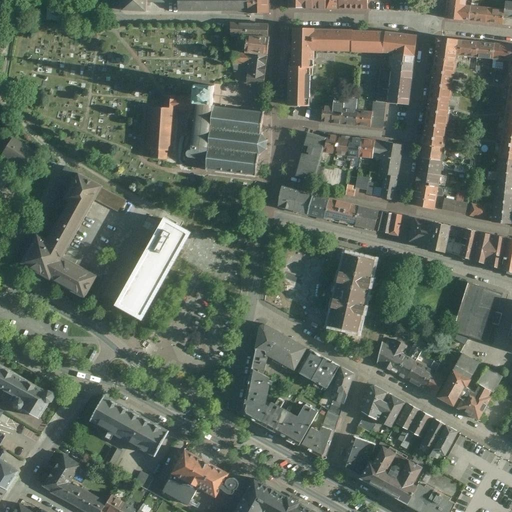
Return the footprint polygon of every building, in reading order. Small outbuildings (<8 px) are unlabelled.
[(133,11),(147,11),(148,1),(147,0),(121,0),(121,11),(133,11)] [(178,0),(178,2),(178,11),(248,11),(247,0),(178,0)] [(247,0),(248,11),(248,13),(268,13),(267,0),(247,0)] [(305,8),(304,0),(288,0),(289,8),(305,8)] [(327,9),(327,0),(304,0),(305,8),(327,9)] [(339,9),(339,0),(327,0),(327,9),(339,9)] [(339,0),(339,9),(368,9),(367,0),(339,0)] [(468,21),(470,4),(466,4),(466,0),(446,0),(445,19),(468,21)] [(486,6),(470,4),(468,21),(485,23),(486,6)] [(505,7),(486,6),(485,23),(503,25),(504,16),(505,7)] [(245,36),(244,52),(267,53),(269,24),(231,23),(231,35),(245,36)] [(314,30),(293,30),(292,64),(310,65),(314,65),(314,50),(314,30)] [(353,31),(314,30),(314,50),(353,51),(353,31)] [(353,51),(384,52),(386,32),(353,31),(353,51)] [(384,52),(394,53),(414,56),(417,35),(386,32),(384,52)] [(437,36),(433,63),(456,66),(457,60),(456,60),(457,55),(458,55),(460,40),(437,36)] [(458,55),(473,57),(475,42),(460,40),(458,55)] [(475,42),(473,57),(490,59),(492,44),(475,42)] [(511,46),(511,45),(492,44),(490,59),(510,61),(511,46)] [(265,85),(267,53),(244,52),(232,52),(232,65),(236,81),(265,85)] [(394,53),(392,68),(413,70),(414,56),(394,53)] [(433,63),(429,90),(453,93),(453,87),(452,87),(454,73),(455,73),(456,66),(433,63)] [(310,65),(292,64),(289,64),(288,106),(310,106),(310,65)] [(378,102),(387,103),(409,105),(413,70),(392,68),(382,67),(378,102)] [(194,104),(197,104),(213,105),(213,104),(214,86),(195,84),(194,97),(194,104)] [(429,90),(425,117),(448,120),(449,113),(448,113),(450,100),(451,100),(453,93),(429,90)] [(153,150),(152,158),(168,160),(169,151),(173,151),(176,119),(179,120),(180,111),(193,112),(194,104),(194,97),(166,95),(165,108),(151,107),(148,149),(153,150)] [(357,126),(359,110),(356,109),(358,99),(345,97),(344,103),(342,124),(357,126)] [(374,101),(373,111),(371,127),(384,129),(387,103),(378,102),(374,101)] [(511,102),(504,101),(500,129),(511,130),(511,102)] [(342,124),(344,103),(334,102),(333,107),(331,123),(342,124)] [(213,105),(197,104),(192,150),(190,150),(189,150),(188,151),(187,152),(187,153),(187,154),(187,155),(188,156),(189,157),(190,157),(202,159),(202,161),(208,162),(207,170),(208,171),(209,169),(217,170),(217,172),(218,172),(218,171),(226,172),(226,173),(228,173),(228,172),(236,173),(236,174),(238,174),(238,172),(246,174),(245,175),(247,176),(247,174),(255,175),(256,177),(258,176),(256,174),(259,156),(261,156),(260,153),(266,150),(267,151),(268,149),(266,148),(267,141),(269,141),(268,139),(267,140),(263,134),(263,132),(262,132),(264,113),(266,112),(265,111),(263,112),(251,110),(249,109),(249,110),(238,109),(238,108),(237,108),(237,109),(226,107),(226,106),(225,106),(225,107),(222,107),(223,105),(221,104),(221,106),(215,106),(215,104),(213,104),(213,105)] [(331,123),(333,107),(323,107),(321,123),(331,123)] [(371,127),(373,111),(359,110),(357,126),(371,127)] [(421,143),(444,146),(445,140),(444,140),(446,126),(448,126),(448,120),(425,117),(421,143)] [(511,158),(511,130),(500,129),(496,156),(497,157),(511,158)] [(306,132),(293,177),(315,182),(323,153),(328,137),(306,132)] [(336,154),(339,136),(329,134),(328,137),(323,153),(336,154)] [(36,151),(12,135),(0,152),(0,153),(24,169),(36,151)] [(348,156),(351,137),(339,136),(336,154),(348,156)] [(359,156),(362,138),(351,137),(348,156),(359,157),(359,156)] [(373,158),(376,140),(362,138),(359,156),(373,158)] [(404,145),(376,140),(373,158),(382,159),(379,173),(385,174),(399,176),(404,145)] [(444,146),(421,143),(418,157),(442,161),(444,146)] [(442,161),(418,157),(416,172),(440,176),(442,161)] [(511,174),(511,158),(497,157),(495,173),(511,174)] [(84,300),(97,276),(63,257),(95,200),(119,213),(127,200),(102,187),(103,186),(75,171),(60,198),(65,201),(44,239),(33,234),(16,263),(84,300)] [(440,176),(416,172),(414,184),(438,187),(440,176)] [(511,174),(495,173),(494,182),(511,184),(511,174)] [(399,176),(385,174),(381,197),(394,199),(399,176)] [(369,178),(358,176),(356,188),(367,190),(369,178)] [(376,183),(369,182),(367,194),(374,195),(376,183)] [(511,184),(494,182),(493,192),(511,193),(511,184)] [(438,187),(414,184),(411,205),(435,208),(437,196),(443,197),(442,188),(438,187)] [(294,211),(300,190),(284,186),(278,207),(294,211)] [(313,194),(300,190),(294,211),(307,214),(313,194)] [(458,190),(456,201),(462,202),(464,191),(458,190)] [(511,193),(493,192),(492,202),(511,203),(511,193)] [(331,198),(313,194),(307,214),(325,219),(331,198)] [(360,205),(331,198),(325,219),(355,225),(360,205)] [(453,212),(456,201),(443,198),(440,209),(453,212)] [(462,202),(456,201),(453,212),(466,215),(468,203),(462,202)] [(511,203),(492,202),(491,211),(511,213),(511,203)] [(486,207),(471,203),(468,216),(484,219),(486,207)] [(381,211),(360,205),(355,225),(376,230),(381,211)] [(387,212),(381,211),(376,230),(383,232),(387,212)] [(490,222),(511,224),(511,221),(511,213),(491,211),(490,222)] [(395,214),(387,212),(383,232),(390,233),(395,214)] [(403,215),(395,214),(390,233),(399,236),(403,215)] [(445,252),(451,225),(412,217),(407,241),(445,252)] [(179,253),(191,233),(166,219),(119,304),(143,317),(179,253)] [(456,255),(463,227),(451,225),(445,252),(456,255)] [(469,259),(475,230),(463,227),(456,255),(469,259)] [(497,268),(504,237),(475,230),(469,259),(497,268)] [(511,239),(504,237),(497,268),(511,272),(511,239)] [(345,251),(328,327),(359,334),(376,259),(345,251)] [(504,294),(469,285),(453,334),(457,335),(469,339),(488,344),(494,325),(498,327),(503,314),(498,313),(504,294)] [(293,372),(306,348),(264,324),(259,327),(255,351),(269,353),(268,357),(293,372)] [(469,339),(457,335),(454,339),(465,345),(469,339)] [(395,374),(407,355),(402,352),(406,346),(396,340),(392,346),(387,344),(376,363),(395,374)] [(405,380),(417,361),(422,351),(416,348),(411,357),(407,355),(395,374),(405,380)] [(312,381),(325,358),(310,350),(297,373),(312,381)] [(269,353),(255,351),(252,369),(263,375),(268,357),(269,353)] [(479,363),(460,353),(445,378),(434,397),(455,408),(466,388),(479,363)] [(340,367),(325,358),(312,381),(327,390),(340,367)] [(424,391),(435,372),(439,365),(433,361),(429,368),(417,361),(405,380),(424,391)] [(0,365),(0,388),(13,395),(21,400),(18,406),(19,410),(25,413),(28,412),(29,411),(44,421),(54,406),(55,405),(57,405),(58,404),(59,403),(60,402),(60,400),(60,399),(60,398),(60,396),(59,395),(57,394),(56,393),(54,393),(53,393),(0,365)] [(466,388),(455,408),(478,421),(502,377),(484,367),(475,384),(476,385),(473,391),(466,388)] [(261,424),(269,409),(266,407),(271,379),(263,375),(252,369),(243,412),(245,416),(261,424)] [(424,391),(434,397),(445,378),(435,372),(424,391)] [(376,386),(372,387),(363,413),(366,415),(359,427),(371,434),(378,422),(394,430),(408,404),(376,386)] [(169,431),(105,396),(90,423),(154,458),(169,431)] [(261,424),(279,434),(290,414),(272,404),(269,409),(261,424)] [(423,412),(409,405),(398,425),(411,432),(423,412)] [(298,418),(290,414),(279,434),(301,446),(319,413),(305,406),(298,418)] [(435,419),(423,412),(411,432),(424,439),(435,419)] [(448,426),(436,420),(423,444),(434,451),(448,426)] [(461,434),(449,427),(435,451),(447,458),(461,435),(461,434)] [(321,433),(313,428),(302,446),(323,458),(335,433),(323,428),(321,433)] [(345,470),(363,480),(372,461),(369,460),(370,454),(373,455),(376,445),(355,437),(344,467),(345,470)] [(113,467),(121,452),(113,447),(104,462),(113,467)] [(372,461),(363,480),(408,505),(419,485),(427,472),(410,463),(404,475),(403,475),(402,471),(398,469),(395,470),(393,470),(401,456),(385,449),(377,464),(372,461)] [(230,474),(186,451),(162,494),(188,508),(197,491),(215,501),(230,474)] [(63,454),(53,469),(72,480),(82,465),(63,454)] [(0,490),(6,494),(19,472),(0,459),(0,490)] [(43,484),(63,496),(69,486),(72,480),(53,469),(43,484)] [(146,491),(154,479),(141,472),(134,484),(146,491)] [(297,511),(302,504),(254,478),(235,511),(263,511),(265,509),(270,511),(297,511)] [(166,486),(154,479),(146,491),(158,498),(166,486)] [(82,507),(91,492),(75,484),(72,488),(69,486),(63,496),(82,507)] [(425,488),(419,485),(408,505),(421,511),(451,511),(456,504),(452,502),(453,500),(427,485),(425,488)] [(102,511),(103,511),(109,502),(91,492),(82,507),(91,511),(102,511)] [(103,511),(121,511),(127,503),(113,495),(109,502),(103,511)] [(138,511),(139,510),(127,503),(121,511),(138,511)]
